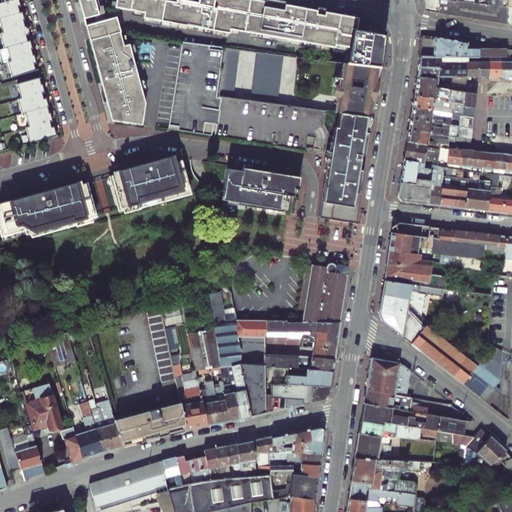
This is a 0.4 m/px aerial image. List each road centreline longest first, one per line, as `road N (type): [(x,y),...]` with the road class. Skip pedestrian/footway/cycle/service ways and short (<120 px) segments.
road 1 (residential): [(0,504),(133,456),(345,409)]
road 2 (residential): [(369,249),(306,241),(313,182),(293,160),(159,140),(102,147)]
road 3 (secondary): [(404,19),(375,210)]
road 4 (tertiary): [(356,330),(400,350),(511,438)]
road 5 (residential): [(37,0),(79,153)]
road 6 (residential): [(102,147),(60,0)]
road 7 (residential): [(375,210),(511,226)]
